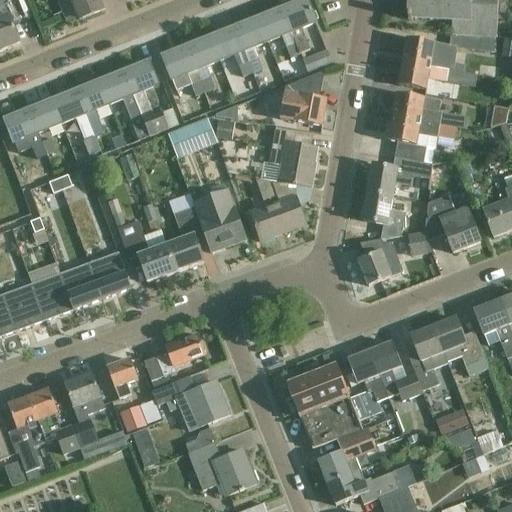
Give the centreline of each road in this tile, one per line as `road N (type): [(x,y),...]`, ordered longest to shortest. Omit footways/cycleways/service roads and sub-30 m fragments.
road 1 (residential): [(322,258),(366,0)]
road 2 (residential): [(322,258),(341,315),(366,322),(511,264)]
road 3 (residential): [(301,511),(216,298)]
road 4 (residential): [(0,374),(216,298)]
road 5 (residential): [(0,76),(190,0)]
